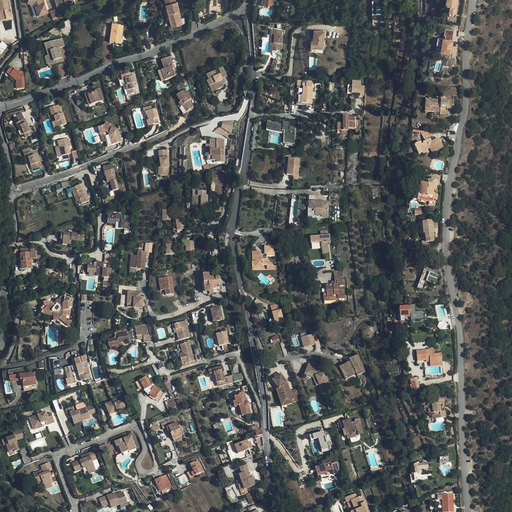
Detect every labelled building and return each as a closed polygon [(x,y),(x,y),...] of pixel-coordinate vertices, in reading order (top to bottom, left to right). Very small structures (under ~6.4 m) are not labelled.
[(6,0),(0,0),(0,21),(12,18),(10,12),(9,12),(6,0)] [(25,0),(25,1),(34,4),(35,8),(33,8),(35,17),(44,15),(41,4),(40,4),(39,2),(41,2),(40,0),(25,0)] [(170,12),(179,10),(177,1),(175,2),(175,0),(165,0),(167,8),(168,13),(170,12)] [(220,11),(220,8),(217,8),(216,0),(210,0),(210,12),(220,11)] [(384,17),(383,0),(373,0),(374,17),(384,17)] [(409,16),(407,0),(392,0),(394,16),(409,16)] [(425,13),(425,0),(416,0),(418,17),(421,17),(425,13)] [(450,6),(449,11),(455,12),(457,0),(446,0),(446,5),(450,6)] [(34,18),(35,17),(33,8),(35,8),(34,4),(25,1),(25,3),(30,5),(34,18)] [(170,12),(173,26),(182,24),(179,10),(170,12)] [(55,12),(47,14),(49,21),(57,18),(55,12)] [(121,44),(123,27),(112,26),(110,43),(121,44)] [(441,54),(450,55),(454,31),(445,30),(444,40),(443,39),(441,54)] [(270,44),(270,48),(272,48),(272,52),(281,53),(282,37),(280,37),(281,32),(271,31),(270,36),(273,37),(273,44),(270,44)] [(318,49),(319,31),(314,31),(313,41),(311,41),(311,48),(318,49)] [(45,57),(48,65),(53,63),(53,61),(62,58),(58,48),(60,48),(64,46),(62,39),(45,44),(49,56),(47,56),(45,57)] [(53,63),(48,65),(48,67),(64,62),(60,48),(58,48),(62,58),(53,61),(53,63)] [(165,80),(175,76),(172,69),(174,68),(169,57),(161,60),(164,69),(161,70),(165,80)] [(209,80),(212,85),(213,84),(215,87),(219,86),(220,89),(225,87),(224,85),(226,84),(224,79),(230,76),(226,66),(221,68),(224,74),(221,75),(218,70),(209,74),(211,79),(209,80)] [(10,67),(6,73),(15,81),(16,89),(23,89),(23,76),(10,67)] [(132,81),(135,80),(134,76),(131,77),(130,73),(121,75),(122,79),(126,78),(128,85),(126,86),(127,93),(134,92),(133,88),(134,88),(133,83),(132,81)] [(364,94),(364,86),(352,86),(351,93),(364,94)] [(312,103),(313,87),(303,87),(303,95),(297,95),(296,103),(312,103)] [(89,97),(92,103),(100,101),(97,92),(93,93),(92,91),(85,93),(87,98),(89,97)] [(183,95),(181,92),(175,96),(180,103),(178,104),(180,107),(182,106),(186,112),(193,107),(188,100),(190,99),(186,93),(183,95)] [(425,100),(425,110),(439,111),(439,114),(446,115),(447,109),(453,109),(454,102),(425,100)] [(57,121),(55,122),(54,123),(55,128),(68,123),(64,113),(62,113),(59,105),(53,107),(57,115),(55,116),(57,121)] [(156,117),(155,112),(153,113),(152,109),(153,109),(152,105),(142,108),(147,125),(153,124),(152,119),(156,117)] [(341,130),(347,130),(348,130),(348,126),(350,126),(350,123),(352,123),(352,116),(343,116),(343,123),(337,123),(338,131),(341,130)] [(20,129),(22,133),(24,137),(32,134),(30,130),(29,130),(23,119),(15,122),(18,130),(20,129)] [(283,132),(282,142),(294,143),(297,121),(283,119),(283,123),(267,121),(266,130),(283,132)] [(107,145),(121,141),(117,129),(116,129),(115,125),(106,120),(104,124),(97,126),(100,132),(103,131),(107,145)] [(232,133),(235,120),(222,123),(222,127),(232,133)] [(421,132),(423,139),(430,137),(428,130),(421,132)] [(60,147),(62,156),(71,154),(69,146),(71,146),(70,138),(58,140),(60,147)] [(443,149),(438,138),(431,141),(430,138),(422,142),(423,143),(421,144),(420,143),(416,145),(416,146),(415,147),(418,154),(422,152),(423,154),(427,151),(426,150),(429,149),(432,153),(435,151),(436,153),(443,149)] [(210,139),(210,144),(209,156),(207,156),(207,160),(216,160),(216,156),(224,156),(224,139),(210,139)] [(160,167),(159,175),(167,176),(167,166),(169,166),(166,150),(158,151),(160,167)] [(27,157),(29,161),(32,170),(42,166),(40,161),(39,161),(36,154),(32,155),(31,151),(23,154),(25,158),(27,157)] [(287,169),(286,174),(297,176),(299,159),(288,158),(287,169)] [(212,192),(223,192),(223,170),(211,171),(212,192)] [(114,173),(106,175),(108,186),(110,186),(112,195),(119,193),(116,184),(114,173)] [(55,184),(57,192),(62,191),(61,188),(69,186),(68,181),(55,184)] [(418,194),(417,200),(429,202),(432,202),(433,194),(434,194),(433,193),(433,190),(435,191),(436,182),(428,181),(427,184),(420,183),(418,194)] [(75,186),(78,192),(82,204),(90,201),(83,183),(75,186)] [(201,204),(200,208),(207,208),(208,195),(206,195),(206,191),(199,190),(199,189),(193,188),(193,194),(196,195),(195,203),(201,204)] [(192,207),(200,208),(201,204),(195,203),(196,195),(193,194),(192,207)] [(437,195),(433,194),(432,202),(429,202),(428,205),(434,206),(435,201),(436,201),(437,195)] [(328,218),(328,202),(309,202),(309,218),(328,218)] [(120,220),(121,215),(115,214),(115,216),(108,216),(107,223),(115,224),(115,222),(121,222),(121,228),(128,229),(129,220),(120,220)] [(178,219),(179,229),(186,228),(185,218),(178,219)] [(430,221),(421,222),(423,234),(424,234),(425,241),(421,242),(421,247),(427,246),(426,243),(433,242),(431,227),(431,225),(434,224),(434,222),(431,222),(430,221)] [(72,234),(61,233),(61,239),(63,239),(63,243),(71,244),(71,240),(83,241),(83,236),(79,236),(79,234),(72,233),(72,234)] [(299,233),(296,233),(297,241),(311,240),(312,240),(312,244),(322,243),(323,249),(330,248),(329,242),(331,242),(330,235),(310,237),(310,233),(300,234),(299,233)] [(145,252),(137,251),(136,257),(130,256),(129,268),(143,270),(143,264),(141,264),(141,262),(144,262),(145,252)] [(271,267),(271,262),(267,258),(262,259),(262,255),(258,252),(252,252),(252,260),(255,260),(255,261),(252,261),(252,268),(263,267),(263,266),(267,265),(267,267),(271,267)] [(30,268),(28,253),(20,254),(20,269),(30,268)] [(40,253),(30,253),(30,259),(36,259),(37,273),(41,274),(40,253)] [(111,266),(113,255),(105,254),(103,265),(111,266)] [(102,278),(110,278),(111,269),(102,268),(102,262),(96,262),(96,276),(102,276),(102,278)] [(435,275),(436,272),(424,268),(417,288),(423,290),(424,288),(430,290),(432,284),(435,285),(436,282),(438,283),(440,278),(438,277),(438,276),(435,275)] [(209,277),(209,273),(202,274),(204,292),(208,292),(209,294),(212,294),(212,288),(218,287),(218,281),(220,280),(220,278),(219,277),(217,276),(215,277),(209,277)] [(342,276),(333,277),(333,282),(335,281),(336,284),(330,284),(324,284),(325,296),(333,296),(332,294),(337,294),(338,298),(343,298),(343,289),(338,289),(338,286),(342,285),(342,276)] [(170,277),(157,279),(159,291),(164,290),(165,295),(173,294),(170,277)] [(139,294),(127,293),(126,306),(132,306),(132,309),(141,309),(142,300),(139,300),(139,294)] [(60,320),(66,320),(66,315),(69,315),(70,310),(69,309),(69,307),(71,307),(71,298),(65,296),(63,301),(57,299),(54,302),(60,307),(57,311),(53,308),(54,306),(50,302),(49,303),(46,301),(42,302),(43,305),(40,309),(42,310),(40,312),(45,316),(46,316),(46,314),(52,314),(53,316),(53,319),(58,319),(60,320)] [(213,321),(223,319),(219,303),(212,305),(213,309),(210,309),(213,321)] [(399,308),(400,313),(400,321),(406,321),(405,316),(410,316),(410,317),(415,316),(414,305),(399,308)] [(281,308),(272,311),(275,324),(284,321),(281,308)] [(186,339),(184,327),(176,330),(177,333),(179,341),(186,339)] [(137,340),(147,339),(148,338),(148,334),(147,329),(142,330),(141,328),(135,329),(137,340)] [(219,346),(228,343),(226,331),(216,334),(219,346)] [(300,337),(304,348),(315,344),(311,333),(300,337)] [(271,337),(273,344),(280,342),(278,335),(271,337)] [(188,342),(187,343),(190,354),(183,355),(184,358),(181,359),(182,364),(186,363),(194,361),(188,342)] [(190,354),(187,343),(180,345),(183,355),(190,354)] [(429,360),(430,362),(430,367),(442,366),(441,354),(433,354),(433,350),(416,351),(417,361),(426,361),(429,360)] [(360,353),(352,357),(354,359),(351,360),(342,365),(345,370),(347,368),(352,377),(357,375),(357,373),(360,372),(361,374),(368,370),(360,353)] [(72,383),(91,378),(85,356),(73,360),(75,365),(67,367),(69,373),(66,373),(67,379),(70,378),(72,383)] [(309,364),(307,363),(303,374),(313,378),(316,386),(319,385),(316,376),(306,372),(309,364)] [(317,368),(309,364),(306,372),(316,376),(319,385),(323,394),(332,391),(323,369),(320,370),(318,367),(317,368)] [(217,382),(218,386),(228,383),(226,377),(222,378),(221,373),(223,372),(221,366),(213,368),(214,371),(212,372),(213,376),(212,378),(214,380),(215,383),(217,382)] [(35,385),(34,373),(19,376),(20,380),(22,380),(23,388),(35,385)] [(292,399),(290,392),(289,391),(288,391),(287,389),(289,388),(286,379),(277,373),(271,383),(280,389),(278,389),(283,402),(292,399)] [(152,388),(151,386),(145,377),(139,381),(144,390),(148,394),(158,400),(162,393),(153,387),(152,388)] [(281,407),(293,403),(292,399),(283,402),(278,389),(280,389),(271,383),(270,384),(277,388),(276,390),(281,407)] [(299,401),(296,390),(290,392),(292,399),(293,403),(299,401)] [(244,392),(239,394),(239,395),(234,396),(235,401),(237,405),(239,405),(242,415),(250,413),(248,407),(249,407),(249,406),(249,405),(249,403),(248,402),(247,402),(246,402),(244,392)] [(112,401),(102,405),(105,413),(113,410),(114,412),(122,409),(121,407),(125,405),(121,396),(114,399),(115,400),(112,401)] [(434,411),(434,417),(445,417),(445,411),(440,411),(440,404),(444,404),(444,399),(428,399),(428,403),(432,403),(432,407),(428,407),(428,411),(431,411),(434,411)] [(166,405),(168,410),(176,406),(174,401),(166,405)] [(73,407),(65,410),(68,418),(70,417),(74,416),(74,417),(71,418),(73,424),(82,421),(81,418),(88,415),(86,408),(75,412),(73,407)] [(41,410),(36,412),(37,415),(29,418),(32,427),(37,424),(38,428),(44,426),(43,423),(45,422),(46,425),(54,422),(50,412),(46,414),(45,412),(42,413),(41,410)] [(350,428),(352,434),(353,439),(360,436),(360,432),(363,432),(364,435),(368,433),(365,423),(366,422),(365,417),(360,419),(360,421),(356,422),(353,423),(352,419),(351,418),(344,420),(346,427),(349,426),(350,428)] [(169,420),(161,423),(163,428),(166,427),(168,426),(167,424),(170,423),(169,420)] [(176,422),(168,426),(171,433),(170,433),(173,439),(175,438),(176,441),(182,439),(181,436),(182,435),(179,427),(178,425),(176,422)] [(153,423),(151,429),(157,432),(159,426),(153,423)] [(13,436),(6,439),(8,445),(7,446),(10,453),(15,451),(16,453),(20,450),(18,444),(16,445),(15,443),(17,442),(17,441),(24,438),(20,429),(12,433),(13,436)] [(311,440),(319,438),(322,452),(329,450),(324,430),(309,434),(311,440)] [(122,438),(114,441),(118,450),(121,449),(122,453),(129,450),(127,446),(134,443),(131,435),(124,437),(124,438),(125,440),(123,440),(122,438)] [(238,453),(252,448),(250,441),(248,442),(246,438),(244,439),(244,441),(234,445),(238,453)] [(82,460),(72,464),(75,472),(83,469),(86,468),(88,472),(95,469),(92,461),(94,460),(91,453),(84,456),(85,459),(82,460)] [(194,462),(189,464),(192,470),(187,473),(190,479),(196,477),(195,475),(204,471),(198,461),(195,462),(194,462)] [(326,462),(330,471),(334,470),(334,474),(341,472),(339,466),(341,465),(340,462),(332,463),(332,461),(326,462)] [(416,473),(418,480),(427,479),(426,475),(422,475),(420,469),(428,468),(426,463),(420,464),(420,461),(411,466),(411,469),(410,469),(411,474),(413,474),(416,473)] [(326,472),(330,471),(326,462),(317,465),(319,475),(321,475),(321,473),(326,472)] [(244,489),(256,485),(254,477),(250,478),(246,465),(239,467),(241,473),(239,474),(244,489)] [(172,486),(166,474),(154,480),(157,487),(159,486),(161,491),(162,494),(167,492),(166,489),(172,486)] [(111,494),(100,499),(103,507),(111,504),(112,508),(120,505),(119,502),(127,498),(124,491),(116,494),(112,496),(111,494)] [(250,504),(254,502),(250,493),(246,495),(250,504)] [(368,511),(366,507),(364,502),(361,495),(356,497),(355,493),(344,497),(346,502),(350,500),(355,510),(355,511),(368,511)] [(440,511),(451,511),(451,495),(440,495),(440,511)]
